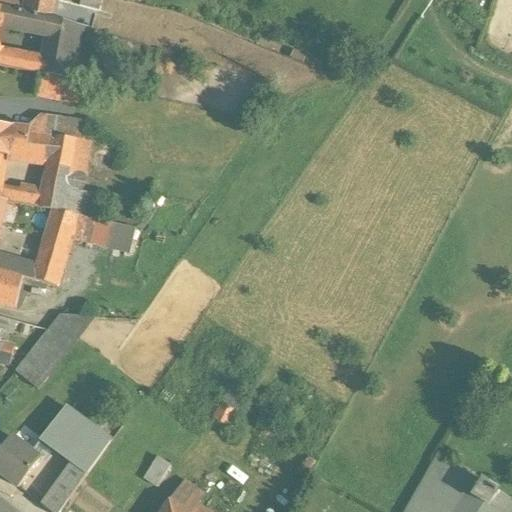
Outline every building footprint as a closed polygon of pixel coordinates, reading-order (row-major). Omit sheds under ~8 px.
[(0,0),(0,9),(26,15),(28,3),(14,0),(0,0)] [(57,1),(51,0),(28,0),(28,3),(26,15),(52,20),(53,21),(57,4),(57,1)] [(81,0),(81,7),(100,10),(102,0),(81,0)] [(94,13),(57,4),(53,21),(79,28),(89,31),(94,13)] [(26,15),(0,9),(0,29),(24,35),(48,38),(52,20),(26,15)] [(102,15),(94,13),(89,31),(95,33),(97,33),(102,15)] [(169,21),(156,17),(152,30),(165,34),(165,32),(174,34),(176,27),(168,24),(169,21)] [(48,38),(44,61),(41,77),(67,82),(72,62),(79,28),(53,21),(52,20),(48,38)] [(89,31),(79,28),(72,62),(85,64),(95,33),(89,31)] [(0,68),(19,72),(22,57),(2,53),(2,50),(0,50),(0,68)] [(19,72),(41,77),(44,61),(22,57),(19,72)] [(77,106),(85,64),(72,62),(67,82),(63,103),(77,106)] [(67,82),(41,77),(36,98),(63,103),(67,82)] [(58,122),(40,120),(31,130),(28,161),(51,164),(55,138),(58,122)] [(86,124),(58,122),(55,138),(83,143),(86,124)] [(31,130),(0,126),(0,158),(2,159),(28,161),(31,130)] [(83,143),(55,138),(51,164),(46,194),(43,211),(55,213),(62,214),(63,213),(78,217),(90,144),(83,143)] [(0,170),(2,159),(0,158),(0,202),(4,203),(23,207),(43,211),(46,194),(27,191),(25,198),(2,194),(3,191),(0,190),(0,170)] [(152,207),(131,193),(123,205),(135,213),(138,208),(148,214),(152,207)] [(63,213),(62,214),(55,213),(50,227),(38,267),(33,283),(56,290),(72,240),(83,242),(90,220),(78,217),(63,213)] [(99,222),(90,220),(83,242),(92,245),(99,222)] [(145,233),(99,222),(92,245),(139,256),(145,233)] [(0,256),(0,272),(11,276),(16,261),(0,256)] [(38,267),(16,261),(11,276),(25,279),(24,281),(33,283),(38,267)] [(0,272),(0,305),(16,310),(24,281),(25,279),(11,276),(0,272)] [(62,317),(15,373),(38,391),(97,319),(62,317)] [(0,318),(0,334),(10,337),(15,322),(0,318)] [(0,346),(0,365),(10,368),(15,351),(0,346)] [(233,385),(212,423),(224,429),(232,414),(239,417),(251,395),(233,385)] [(110,443),(67,409),(43,440),(52,447),(72,464),(79,468),(88,475),(110,443)] [(32,453),(16,442),(8,454),(7,453),(0,462),(0,476),(21,491),(42,460),(32,453)] [(406,511),(511,511),(511,500),(441,453),(406,511)] [(171,466),(157,458),(144,480),(157,488),(171,466)] [(61,511),(88,475),(72,464),(42,507),(48,511),(61,511)] [(183,482),(170,500),(187,511),(209,511),(202,506),(207,498),(183,482)] [(187,511),(170,500),(161,511),(187,511)]
